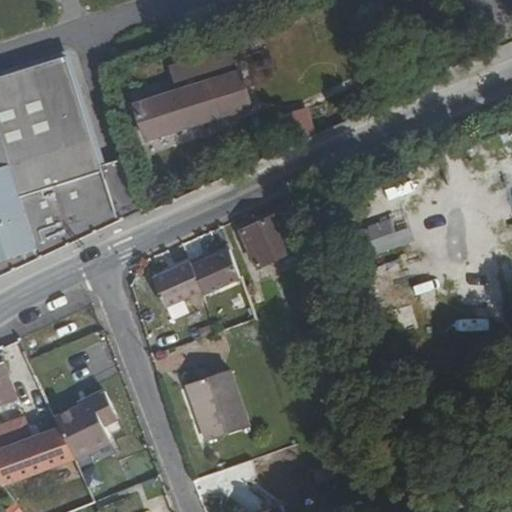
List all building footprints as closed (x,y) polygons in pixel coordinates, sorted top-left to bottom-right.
[(224,31),(204,37),(209,55),(230,49),(224,31)] [(224,116),(256,105),(246,70),(241,71),(233,48),(230,49),(209,55),(176,65),(183,89),(210,80),(207,67),(228,61),(234,84),(216,90),(224,116)] [(0,81),(0,282),(36,265),(72,248),(129,223),(110,170),(91,117),(71,59),(0,81)] [(183,89),(139,103),(150,139),(224,116),(216,90),(234,84),(228,61),(207,67),(210,80),(183,89)] [(139,160),(120,107),(91,117),(110,170),(139,160)] [(309,110),(287,116),(296,147),(317,137),(309,110)] [(308,231),(298,204),(285,211),(296,236),(308,231)] [(285,211),(249,227),(265,262),(301,246),(296,236),(285,211)] [(383,251),(412,242),(403,215),(374,225),(383,251)] [(308,231),(296,236),(301,246),(311,242),(308,231)] [(236,246),(198,259),(208,286),(246,274),(236,246)] [(197,255),(157,269),(167,297),(206,284),(198,259),(197,255)] [(323,314),(333,310),(326,289),(319,291),(316,292),(323,314)] [(0,362),(10,356),(3,345),(0,346),(0,362)] [(5,363),(0,364),(0,409),(19,402),(5,363)] [(255,419),(236,363),(196,377),(208,410),(204,411),(212,434),(255,419)] [(68,428),(82,457),(116,441),(109,424),(122,417),(111,390),(95,397),(99,404),(87,409),(85,406),(62,415),(68,428)] [(85,406),(87,409),(99,404),(95,397),(84,402),(85,406)] [(61,431),(15,446),(1,426),(0,426),(0,467),(8,479),(13,486),(20,484),(18,478),(82,457),(68,428),(61,431)] [(98,461),(83,468),(94,490),(108,483),(98,461)] [(27,511),(45,511),(31,497),(22,505),(27,511)]
